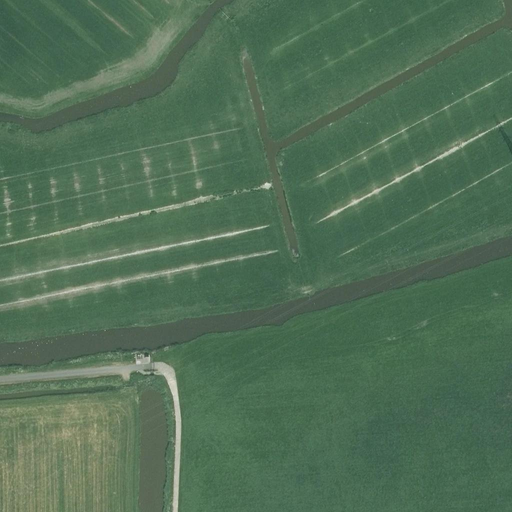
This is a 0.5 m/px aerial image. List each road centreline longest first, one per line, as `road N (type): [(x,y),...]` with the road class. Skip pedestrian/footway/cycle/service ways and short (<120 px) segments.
road 1 (track): [(175,511),(173,383),(161,367),(136,367)]
road 2 (unclassified): [(136,367),(0,379)]
